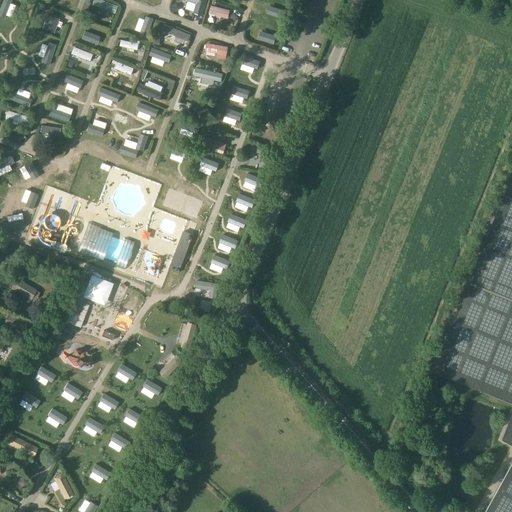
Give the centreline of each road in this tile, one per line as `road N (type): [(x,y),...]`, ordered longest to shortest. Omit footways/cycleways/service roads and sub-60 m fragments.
road 1 (unclassified): [(233,305),(357,0)]
road 2 (unclassified): [(418,511),(233,305)]
road 3 (unclassified): [(113,511),(233,305)]
